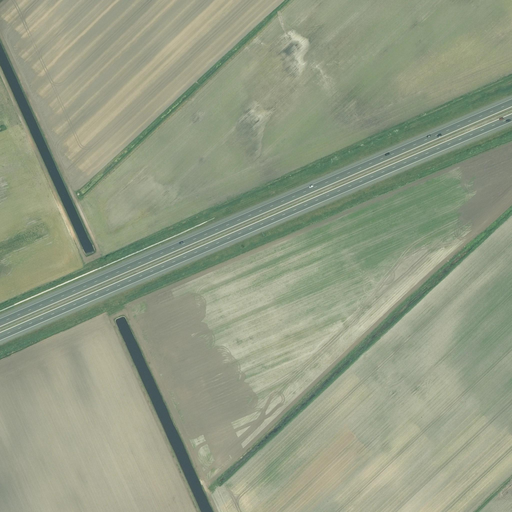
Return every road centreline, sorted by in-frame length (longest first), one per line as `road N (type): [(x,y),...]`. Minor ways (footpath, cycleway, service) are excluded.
road 1 (motorway): [(511,103),(0,323)]
road 2 (motorway): [(0,337),(511,118)]
